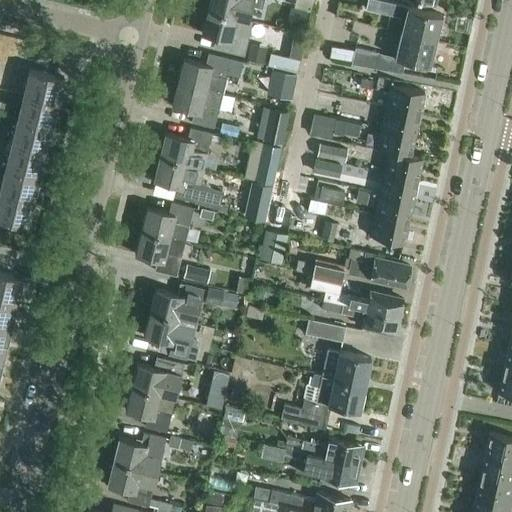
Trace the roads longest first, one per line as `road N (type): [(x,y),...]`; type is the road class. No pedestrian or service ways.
road 1 (tertiary): [(404,511),(511,12)]
road 2 (residential): [(17,511),(75,274)]
road 3 (residential): [(75,274),(134,40)]
road 4 (residential): [(329,0),(281,219)]
road 5 (residential): [(134,40),(0,8)]
